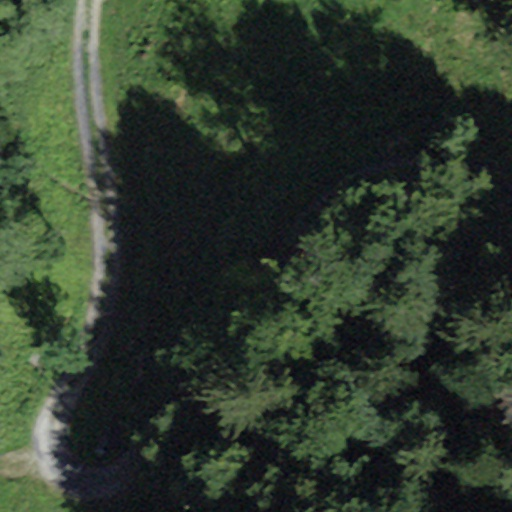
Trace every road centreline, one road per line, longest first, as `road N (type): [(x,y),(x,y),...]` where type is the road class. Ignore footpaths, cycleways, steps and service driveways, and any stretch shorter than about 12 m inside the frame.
road 1 (track): [(0,467),(75,484),(128,481),(300,216),(351,175),(435,153),(511,170)]
road 2 (track): [(94,0),(91,94),(115,205),(111,317),(60,418),(75,484)]
